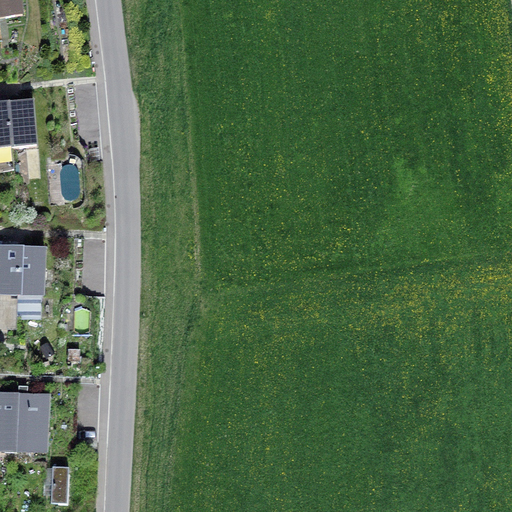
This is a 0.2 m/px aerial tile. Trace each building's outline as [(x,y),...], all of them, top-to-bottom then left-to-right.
[(0,0),(0,18),(22,16),(20,0),(0,0)] [(0,150),(36,147),(32,101),(0,103),(0,150)] [(81,140),(94,140),(94,108),(81,108),(81,140)] [(16,318),(40,319),(44,250),(0,248),(0,294),(17,295),(16,318)] [(0,452),(17,453),(17,442),(47,443),(49,395),(0,393),(0,452)] [(52,468),(51,504),(67,505),(68,468),(52,468)]
